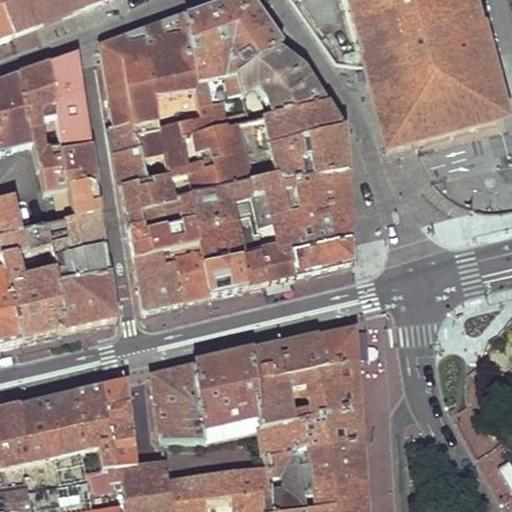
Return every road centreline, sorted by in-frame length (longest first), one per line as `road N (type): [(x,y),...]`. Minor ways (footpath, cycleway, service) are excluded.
road 1 (residential): [(131,347),(81,40)]
road 2 (tertiary): [(413,279),(131,347)]
road 3 (residential): [(408,251),(348,112),(272,0)]
road 4 (tertiary): [(131,347),(0,378)]
road 5 (residential): [(484,511),(425,401)]
road 6 (residential): [(425,401),(397,423),(401,511)]
road 7 (residential): [(425,401),(414,356),(413,279)]
